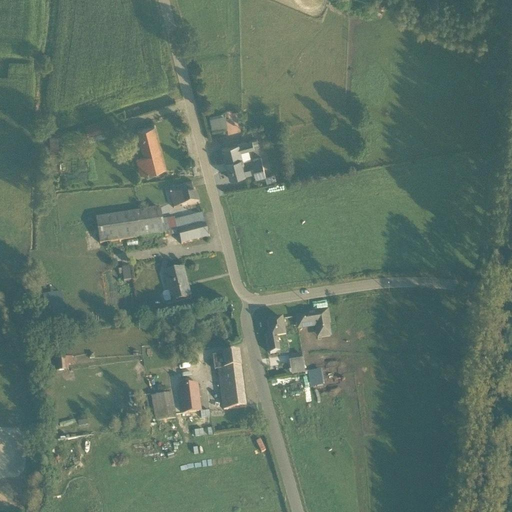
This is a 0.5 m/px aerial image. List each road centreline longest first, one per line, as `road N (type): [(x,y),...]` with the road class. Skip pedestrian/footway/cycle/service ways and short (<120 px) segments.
road 1 (unclassified): [(162,0),(237,290),(252,302)]
road 2 (track): [(487,292),(511,7)]
road 3 (unclassified): [(252,302),(389,285),(511,295)]
road 4 (unclassified): [(252,302),(256,370),(295,511)]
